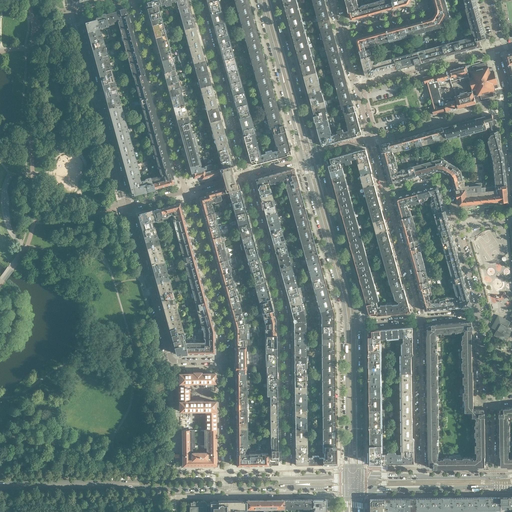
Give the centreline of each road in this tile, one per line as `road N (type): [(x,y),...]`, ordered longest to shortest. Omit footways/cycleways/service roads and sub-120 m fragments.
road 1 (residential): [(246,174),(286,323),(288,478)]
road 2 (tertiary): [(226,478),(0,483)]
road 3 (tertiary): [(0,488),(226,487)]
road 4 (residential): [(128,206),(171,361),(225,359)]
road 5 (residential): [(76,13),(128,206)]
road 6 (residential): [(185,191),(136,0)]
road 7 (residential): [(476,314),(445,185),(435,179),(385,192)]
road 8 (residential): [(197,0),(246,174)]
road 9 (tertiary): [(356,324),(315,155)]
road 10 (residential): [(225,359),(224,328),(185,191)]
road 11 (tertiary): [(302,159),(345,325)]
road 12 (tertiary): [(258,0),(302,159)]
road 13 (tertiary): [(315,155),(272,0)]
road 14 (residential): [(421,319),(420,477)]
road 15 (tertiary): [(359,475),(356,324)]
road 16 (tertiary): [(345,325),(346,476)]
road 17 (tertiary): [(360,489),(492,486)]
road 18 (residential): [(385,192),(421,319)]
road 19 (residential): [(511,175),(498,48)]
